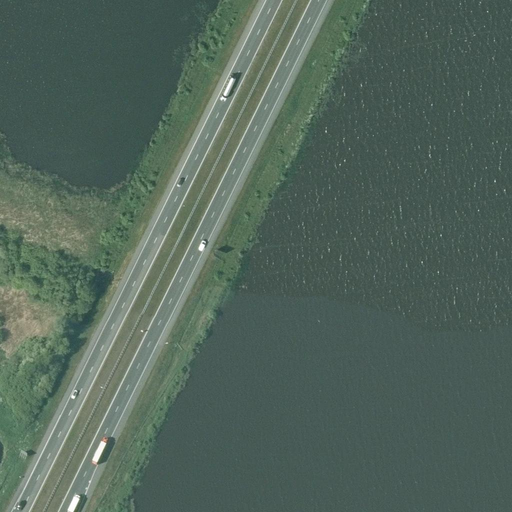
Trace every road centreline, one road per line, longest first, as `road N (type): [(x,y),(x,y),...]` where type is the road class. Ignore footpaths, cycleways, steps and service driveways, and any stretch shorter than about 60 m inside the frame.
road 1 (motorway): [(65,511),(318,0)]
road 2 (motorway): [(273,0),(20,511)]
